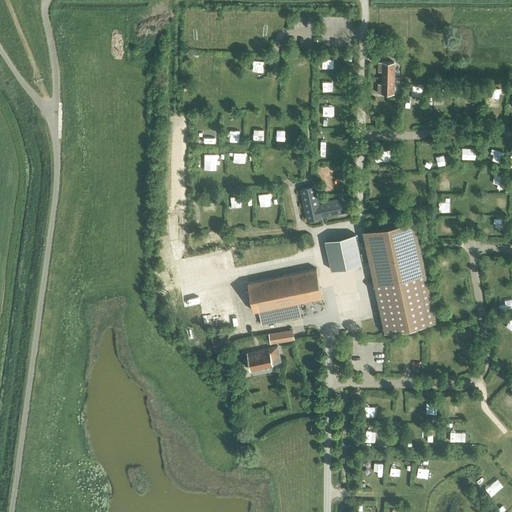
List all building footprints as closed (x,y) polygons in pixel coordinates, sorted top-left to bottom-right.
[(380,61),(378,61),(378,70),(384,70),(384,77),(393,77),(394,61),(380,61)] [(327,72),(328,80),(337,80),(337,72),(327,72)] [(384,83),(378,83),(378,92),(393,92),(393,77),(384,77),(384,83)] [(413,98),(423,99),(424,89),(414,88),(413,98)] [(242,122),(229,121),(228,133),(241,134),(242,122)] [(333,136),(324,137),(325,146),(334,145),(333,136)] [(434,150),(445,146),(443,140),(432,144),(434,150)] [(286,142),(286,153),(295,153),(295,142),(286,142)] [(400,174),(400,164),(390,164),(390,175),(400,174)] [(500,182),(510,182),(510,172),(500,172),(500,182)] [(313,186),(300,189),(307,221),(320,217),(320,216),(341,212),(338,200),(317,204),(313,186)] [(247,198),(247,188),(236,188),(236,199),(247,198)] [(208,202),(217,202),(217,191),(207,192),(208,202)] [(367,262),(381,330),(434,319),(412,217),(359,229),(362,240),(367,262)] [(325,240),(331,270),(361,263),(356,242),(355,233),(325,240)] [(316,267),(246,282),(253,313),(259,312),(262,324),(301,316),(298,303),(310,300),(323,297),(321,290),(316,267)] [(360,309),(346,311),(348,322),(362,319),(360,309)] [(270,334),(271,341),(292,338),(291,332),(270,334)] [(226,342),(214,344),(215,351),(228,348),(226,342)] [(257,352),(247,354),(247,355),(251,369),(282,361),(278,346),(257,352)] [(428,395),(428,405),(438,405),(439,396),(428,395)] [(375,458),(379,467),(384,466),(381,456),(375,458)] [(395,500),(393,511),(399,511),(401,501),(395,500)]
